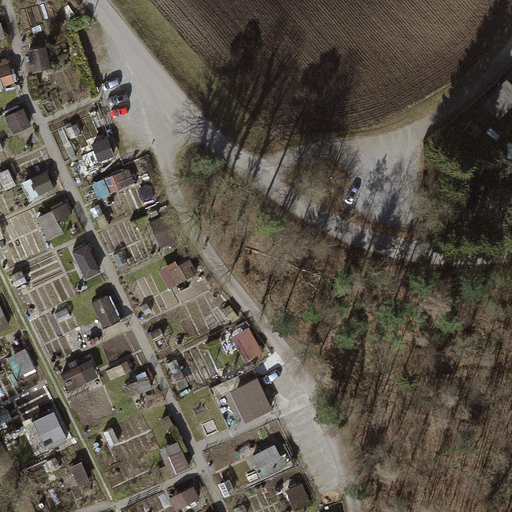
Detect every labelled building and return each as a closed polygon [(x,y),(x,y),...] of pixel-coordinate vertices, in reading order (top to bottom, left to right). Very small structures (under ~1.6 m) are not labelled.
[(45,46),(28,50),(33,70),(50,66),(45,46)] [(0,80),(2,85),(15,81),(9,62),(8,63),(6,57),(1,58),(2,60),(0,60),(0,80)] [(511,101),(511,84),(509,81),(487,103),(499,115),(511,101)] [(23,106),(6,114),(7,117),(5,118),(7,122),(9,122),(14,132),(31,124),(23,106)] [(94,156),(83,161),(90,175),(101,170),(100,168),(113,162),(107,151),(94,157),(94,156)] [(46,170),(21,181),(30,198),(55,187),(54,185),(56,183),(51,172),(48,173),(46,170)] [(121,170),(106,177),(112,192),(127,185),(121,170)] [(51,208),(39,214),(46,226),(72,212),(66,201),(52,209),(51,208)] [(149,220),(161,246),(182,237),(170,211),(149,220)] [(77,241),(57,250),(68,272),(83,264),(87,272),(101,266),(94,252),(91,253),(86,243),(80,246),(77,241)] [(188,258),(169,269),(176,283),(196,271),(188,258)] [(108,293),(92,301),(102,323),(118,315),(108,293)] [(0,302),(0,329),(9,326),(4,315),(6,314),(0,302)] [(255,335),(240,344),(249,360),(264,351),(255,335)] [(26,347),(14,353),(24,373),(36,367),(26,347)] [(71,367),(61,371),(70,389),(99,375),(91,358),(79,364),(76,359),(69,362),(71,367)] [(257,376),(229,389),(245,421),(272,408),(257,376)] [(54,410),(33,420),(45,445),(66,435),(54,410)] [(178,439),(159,447),(166,464),(159,467),(164,477),(190,466),(178,439)] [(275,443),(251,455),(258,468),(256,468),(261,477),(288,463),(284,455),(282,456),(275,443)] [(82,460),(70,465),(79,485),(91,480),(82,460)] [(291,487),(285,489),(295,511),(311,503),(302,482),(298,484),(297,482),(290,485),(291,487)] [(194,484),(170,497),(177,510),(201,497),(194,484)]
